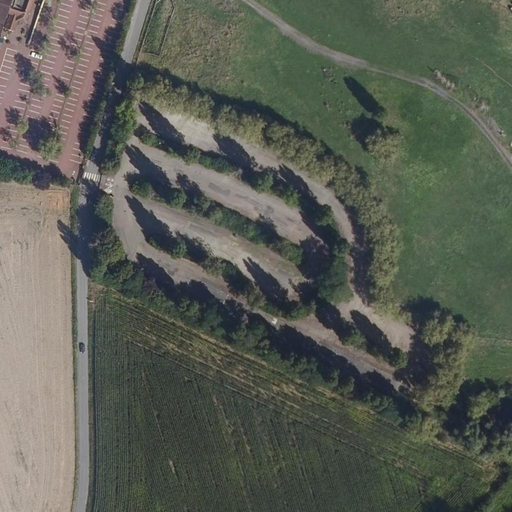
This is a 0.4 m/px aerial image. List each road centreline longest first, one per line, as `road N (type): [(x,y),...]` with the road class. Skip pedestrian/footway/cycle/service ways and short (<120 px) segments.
road 1 (unclassified): [(118,86),(82,248),(82,511)]
road 2 (track): [(244,0),(317,50),(471,103),(511,159)]
